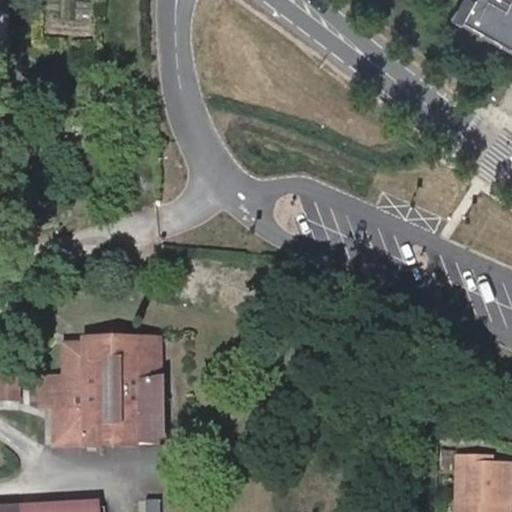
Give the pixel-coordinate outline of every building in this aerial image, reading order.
[(511,45),(511,0),(463,0),(456,14),(511,45)] [(158,445),(157,345),(137,345),(137,341),(80,342),(80,345),(61,345),(61,378),(38,378),(39,409),(52,409),(52,446),(158,445)] [(15,380),(0,379),(0,400),(14,400),(15,380)] [(496,511),(497,500),(507,501),(507,464),(488,464),(489,457),(455,456),(454,483),(457,484),(456,511),(496,511)] [(506,511),(507,501),(497,500),(496,511),(506,511)] [(0,507),(0,511),(35,511),(94,509),(94,502),(0,507)]
